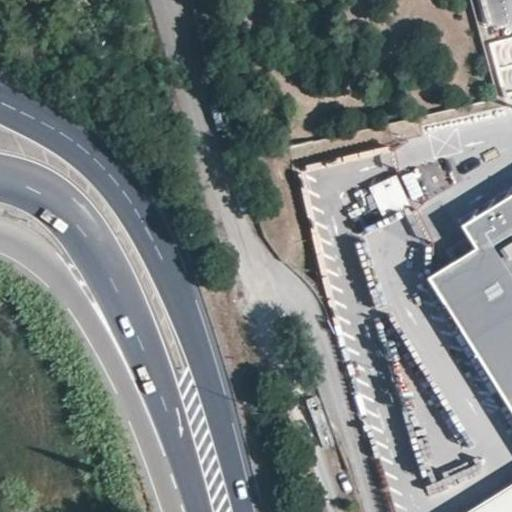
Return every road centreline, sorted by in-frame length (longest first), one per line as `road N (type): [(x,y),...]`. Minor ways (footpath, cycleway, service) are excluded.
road 1 (residential): [(173,0),(249,264),(337,511)]
road 2 (secondary): [(246,511),(199,345),(133,205),(88,151),(0,102)]
road 3 (secondary): [(0,182),(42,196),(96,247),(174,457)]
road 4 (motorway): [(0,231),(50,266),(174,457)]
